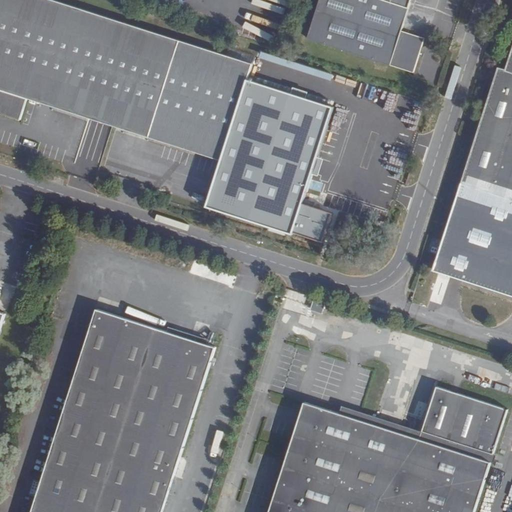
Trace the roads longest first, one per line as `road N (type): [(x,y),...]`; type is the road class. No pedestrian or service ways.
road 1 (unclassified): [(0,174),(330,280),(371,285),(405,254),(485,0)]
road 2 (unknown): [(243,308),(110,272),(80,281),(17,506)]
road 3 (unknown): [(290,319),(511,379)]
road 4 (unknown): [(243,308),(188,511)]
road 5 (unknown): [(290,319),(226,511)]
